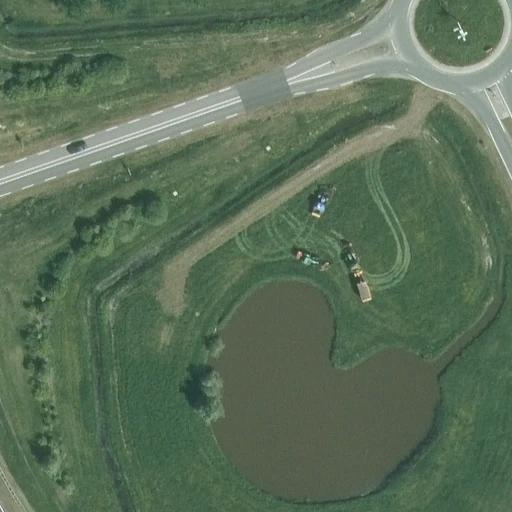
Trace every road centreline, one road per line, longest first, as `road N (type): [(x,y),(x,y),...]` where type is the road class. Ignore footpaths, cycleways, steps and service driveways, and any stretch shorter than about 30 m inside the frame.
road 1 (track): [(435,80),(406,125),(316,170),(179,270),(162,343)]
road 2 (secondary): [(294,79),(0,181)]
road 3 (secondary): [(294,79),(413,65)]
road 4 (secondary): [(397,20),(330,51),(294,79)]
